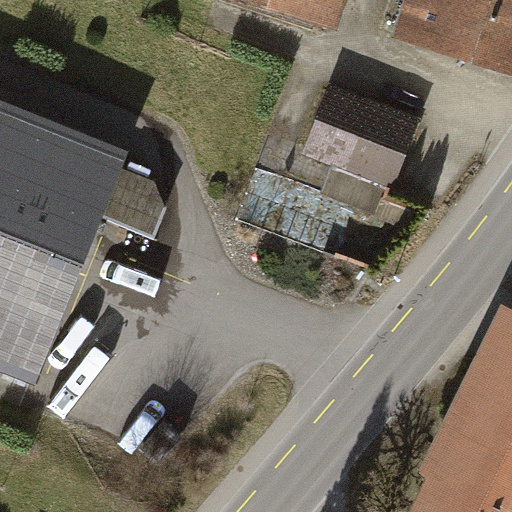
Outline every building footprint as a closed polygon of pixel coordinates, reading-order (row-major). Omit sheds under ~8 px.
[(244,0),(338,32),(348,0),(244,0)] [(511,0),(412,0),(401,36),(511,70),(511,0)] [(310,146),(396,176),(418,114),(332,84),(310,146)] [(142,157),(0,98),(0,367),(46,387),(142,157)] [(511,511),(511,316),(496,310),(410,511),(511,511)]
